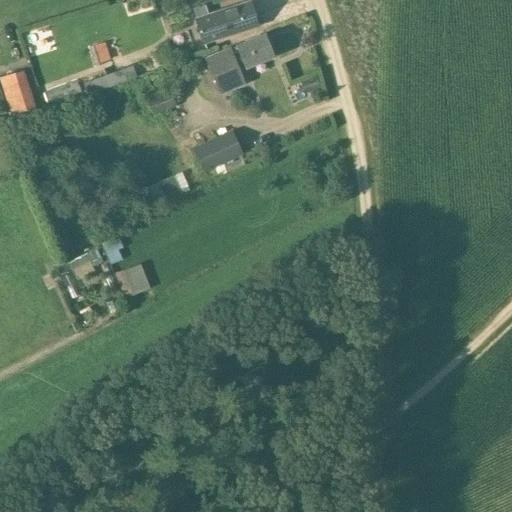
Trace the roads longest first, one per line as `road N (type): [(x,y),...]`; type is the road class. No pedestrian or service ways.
road 1 (track): [(380,511),(375,245),(352,108),(319,0)]
road 2 (track): [(220,511),(374,435),(511,289)]
